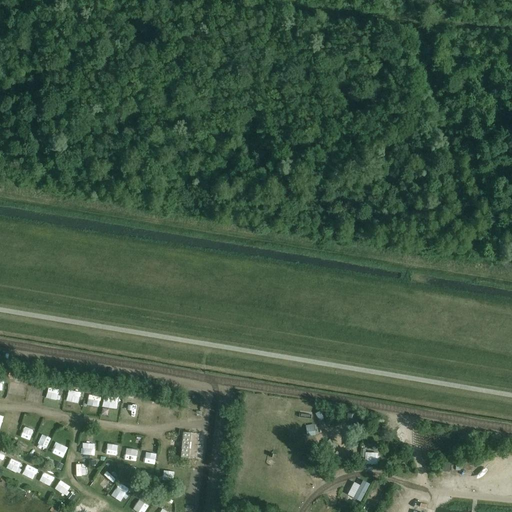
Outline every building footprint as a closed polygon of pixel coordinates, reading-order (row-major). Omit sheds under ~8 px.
[(22,382),(19,392),(30,394),(32,384),(22,382)] [(90,394),(87,406),(98,408),(100,396),(90,394)] [(137,413),(137,403),(128,402),(128,413),(137,413)] [(0,423),(0,431),(9,434),(13,422),(2,418),(0,423)] [(38,444),(42,428),(32,425),(28,441),(38,444)] [(54,454),(60,442),(48,437),(43,449),(54,454)] [(89,459),(100,459),(100,447),(89,447),(89,459)] [(0,467),(5,470),(11,456),(0,451),(0,467)] [(382,468),(382,457),(375,457),(374,468),(382,468)] [(28,477),(31,467),(17,462),(14,473),(28,477)] [(92,465),(81,467),(84,478),(94,475),(92,465)] [(34,470),(32,482),(43,484),(45,471),(34,470)] [(52,476),(48,486),(59,490),(63,481),(52,476)] [(65,495),(74,501),(80,491),(70,486),(65,495)] [(371,487),(363,502),(370,505),(378,490),(371,487)] [(129,493),(124,499),(131,505),(137,499),(129,493)] [(386,510),(391,500),(381,496),(377,507),(386,510)] [(137,511),(148,511),(152,506),(142,500),(135,511),(137,511)]
